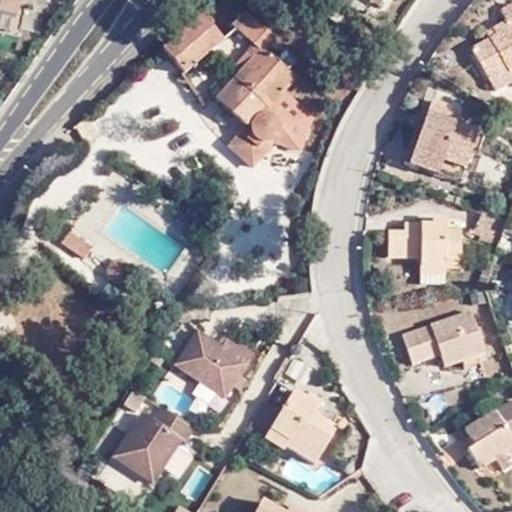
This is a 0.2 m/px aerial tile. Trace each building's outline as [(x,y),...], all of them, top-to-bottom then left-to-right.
[(0,0),(0,11),(10,14),(13,0),(0,0)] [(492,37),(480,43),(465,51),(486,91),(506,81),(501,72),(511,66),(511,8),(509,4),(492,12),(498,21),(486,27),(492,37)] [(250,41),(202,94),(249,121),(257,112),(263,105),(277,89),(290,74),(283,70),(291,59),(279,49),(269,58),(258,45),(268,35),(241,10),(230,22),(250,41)] [(197,19),(162,52),(181,70),(215,34),(197,19)] [(475,33),(480,43),(492,37),(486,27),(475,33)] [(288,99),(277,89),(263,105),(276,114),(288,99)] [(249,121),(202,94),(242,126),(224,147),(235,152),(250,122),(249,121)] [(457,119),(429,110),(420,137),(414,135),(402,170),(459,189),(476,137),(453,130),(457,119)] [(235,152),(250,160),(262,148),(264,141),(273,128),(273,123),(257,112),(249,121),(250,122),(235,152)] [(245,164),(250,160),(235,152),(224,147),(245,164)] [(495,223),(472,215),(468,229),(465,228),(461,237),(486,246),(492,231),(495,223)] [(408,269),(434,268),(451,268),(451,230),(436,231),(435,217),(418,217),(419,224),(393,224),(393,233),(375,233),(376,260),(407,259),(408,269)] [(88,243),(66,228),(56,241),(79,257),(88,243)] [(467,274),(475,278),(482,258),(475,255),(467,274)] [(128,273),(128,267),(127,265),(125,262),(122,260),(117,258),(113,258),(111,259),(107,261),(104,264),(102,268),(102,272),(103,276),(107,281),(114,284),(121,283),(127,277),(128,273)] [(435,278),(434,268),(408,269),(408,278),(435,278)] [(511,280),(509,280),(497,313),(503,326),(510,313),(511,313),(511,280)] [(436,371),(452,365),(471,358),(477,356),(460,312),(393,337),(404,367),(416,364),(409,348),(425,342),(430,358),(436,371)] [(511,313),(510,313),(503,326),(511,329),(511,313)] [(250,361),(197,329),(174,365),(199,382),(192,394),(196,397),(189,409),(196,414),(219,410),(250,361)] [(416,364),(430,358),(425,342),(409,348),(416,364)] [(274,383),(287,348),(274,344),(262,379),(274,383)] [(301,389),(313,368),(292,356),(280,377),(301,389)] [(471,358),(452,365),(455,372),(474,365),(471,358)] [(302,391),(297,399),(312,410),(317,401),(302,391)] [(312,410),(297,399),(286,393),(257,437),(273,449),(277,444),(305,464),(325,432),(307,418),(312,410)] [(195,429),(159,405),(153,415),(142,408),(110,458),(153,486),(182,441),(185,444),(195,429)] [(480,471),(502,460),(499,453),(511,446),(511,431),(503,414),(483,425),(481,421),(451,436),(459,453),(449,460),(459,482),(480,471)] [(507,471),(502,460),(480,471),(485,481),(507,471)] [(269,511),(255,502),(248,511),(285,511),(279,508),(276,511),(269,511)]
